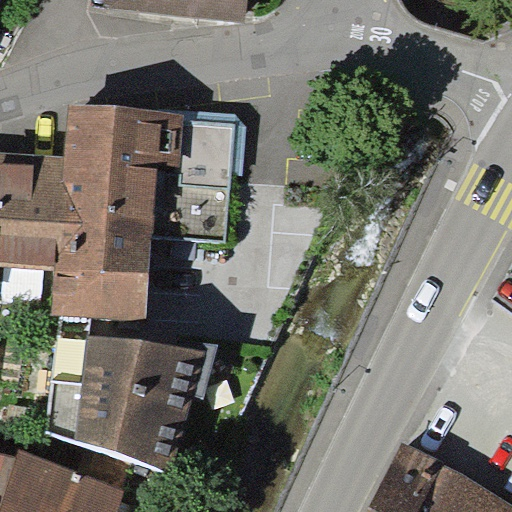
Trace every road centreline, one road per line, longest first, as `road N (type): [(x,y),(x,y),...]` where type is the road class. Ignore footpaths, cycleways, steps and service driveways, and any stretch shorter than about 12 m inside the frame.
road 1 (tertiary): [(511,158),(334,511)]
road 2 (residential): [(0,103),(336,32)]
road 3 (residential): [(336,32),(511,91)]
road 4 (unknown): [(423,322),(511,403)]
